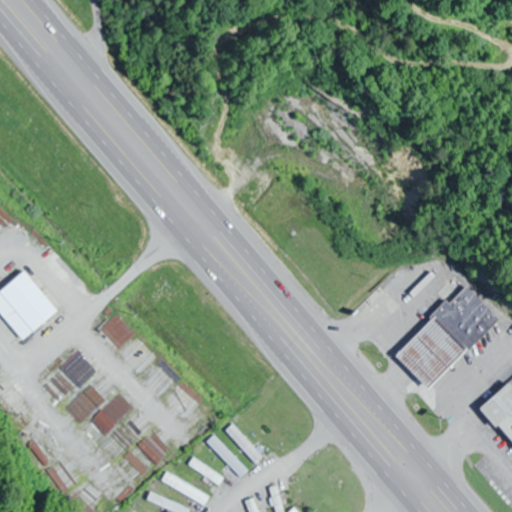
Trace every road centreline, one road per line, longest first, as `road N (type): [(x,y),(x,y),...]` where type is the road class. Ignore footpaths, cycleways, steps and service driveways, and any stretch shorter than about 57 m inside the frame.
road 1 (trunk): [(472,511),(36,0)]
road 2 (trunk): [(0,24),(416,511)]
road 3 (residential): [(218,213),(256,152),(256,129),(222,76),(225,46),(247,24),(270,18),(334,20)]
road 4 (residential): [(369,400),(225,511)]
